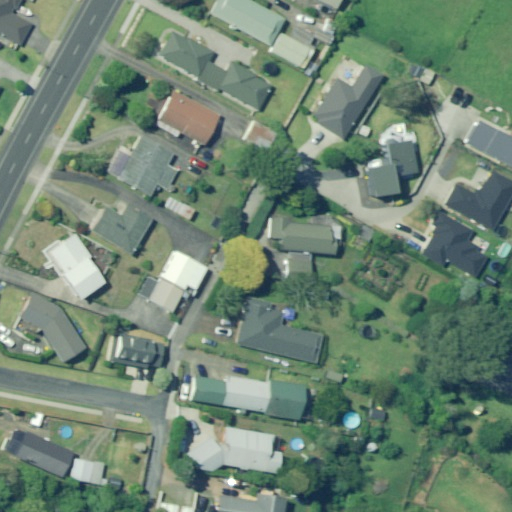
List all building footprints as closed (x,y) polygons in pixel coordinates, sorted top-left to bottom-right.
[(0,0),(0,34),(19,45),(31,22),(11,11),(13,8),(15,9),(19,0),(0,0)] [(250,0),(218,0),(211,14),(269,45),(283,18),(250,0)] [(315,0),(313,4),(331,12),(336,0),(315,0)] [(185,37),(184,38),(183,39),(168,31),(156,53),(155,55),(194,77),(194,78),(204,85),(215,66),(206,61),(211,51),(209,50),(190,40),(185,37)] [(294,40),(287,36),(282,34),(272,52),(305,70),(315,52),(309,49),(294,40)] [(250,73),(231,62),(228,61),(223,70),(215,66),(204,85),(215,90),(216,87),(255,109),(269,86),(253,77),(255,75),(250,73)] [(336,79),(314,118),(349,138),(384,78),(365,67),(352,89),(336,79)] [(183,97),(179,95),(169,90),(151,124),(173,135),(175,131),(200,144),(216,114),(183,97)] [(253,120),(242,139),(263,151),(274,133),(253,120)] [(511,138),(480,121),(468,142),(511,166),(511,138)] [(163,189),(173,170),(163,164),(169,153),(136,135),(128,152),(115,175),(113,179),(146,196),(150,188),(152,183),(158,186),(163,189)] [(397,176),(418,173),(413,140),(399,142),(399,140),(395,137),(389,138),(387,141),(387,145),(390,158),(381,160),(382,166),(368,168),(369,176),(372,196),(372,197),(400,193),(397,176)] [(457,186),(446,204),(493,231),(511,197),(511,183),(492,172),(477,198),(457,186)] [(167,197),(162,206),(176,214),(181,204),(167,197)] [(126,255),(148,218),(123,203),(116,215),(113,213),(101,206),(88,227),(86,231),(126,255)] [(447,217),(425,254),(445,266),(448,261),(478,278),(489,258),(480,253),(482,249),(468,241),(473,232),(447,217)] [(288,219),(274,218),(269,218),(267,237),(278,238),(277,249),(279,250),(287,250),(332,254),(332,249),(333,240),(326,239),(327,225),(320,225),(312,224),(293,222),(288,222),(288,219)] [(88,258),(91,256),(92,255),(76,232),(50,250),(64,271),(62,272),(62,273),(64,276),(79,298),(85,294),(104,281),(94,267),(88,258)] [(196,263),(193,262),(173,251),(159,278),(181,290),(186,283),(196,288),(206,269),(196,263)] [(308,258),(309,256),(309,254),(287,252),(287,259),(285,259),(284,278),(283,281),(307,284),(309,261),(308,261),(308,258)] [(180,292),(158,280),(157,282),(156,282),(147,300),(169,312),(180,292)] [(48,335),(53,343),(65,362),(88,346),(63,307),(33,291),(20,315),(24,317),(43,327),(47,334),(48,335)] [(268,310),(270,303),(247,297),(244,310),(237,338),(235,343),(262,350),(293,358),(313,363),(320,335),(292,328),(279,325),(282,313),(268,310)] [(125,333),(113,331),(112,331),(106,361),(123,364),(144,368),(145,364),(156,366),(161,344),(155,343),(149,341),(149,340),(126,335),(125,335),(125,333)] [(343,374),(328,370),(326,378),(341,382),(343,374)] [(223,380),(196,375),(194,375),(190,399),(238,408),(237,411),(242,412),(243,408),(263,412),(300,419),(306,389),(268,382),(226,374),(225,380),(223,380)] [(37,425),(41,415),(32,412),(28,422),(37,425)] [(251,433),(240,430),(222,427),(219,445),(214,448),(207,438),(180,456),(188,467),(208,471),(219,464),(232,466),(231,468),(243,470),(243,469),(272,474),(276,453),(275,453),(267,451),(269,436),(251,433)] [(70,452),(23,431),(22,433),(17,431),(8,452),(12,455),(11,457),(59,478),(68,457),(70,452)] [(103,463),(91,461),(91,462),(72,459),(69,479),(105,485),(106,480),(100,479),(103,463)] [(279,511),(282,499),(275,498),(253,494),(251,502),(217,496),(216,495),(212,511),(279,511)] [(192,511),(193,507),(166,503),(164,511),(192,511)]
